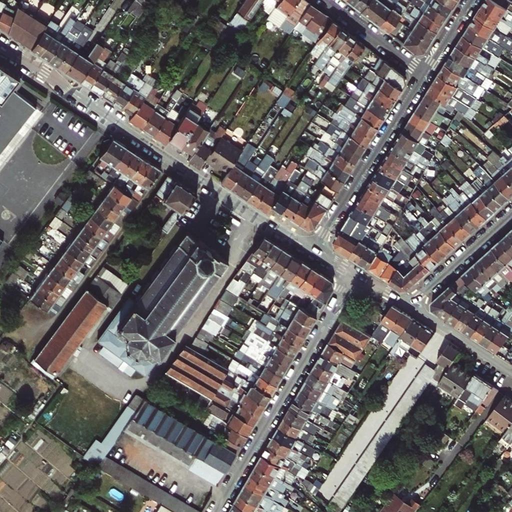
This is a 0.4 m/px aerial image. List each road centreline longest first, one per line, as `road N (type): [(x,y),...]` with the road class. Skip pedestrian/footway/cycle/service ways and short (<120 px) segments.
road 1 (tertiary): [(0,42),(312,251)]
road 2 (residential): [(355,275),(214,511)]
road 3 (residential): [(424,75),(312,251)]
road 4 (residential): [(410,305),(511,214)]
road 5 (residential): [(424,75),(326,0)]
road 6 (tertiary): [(410,305),(511,373)]
